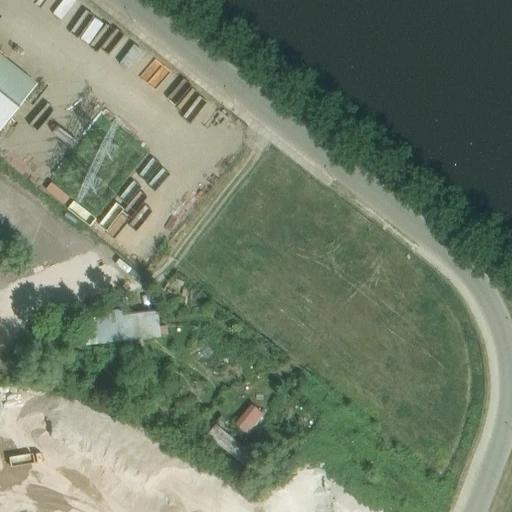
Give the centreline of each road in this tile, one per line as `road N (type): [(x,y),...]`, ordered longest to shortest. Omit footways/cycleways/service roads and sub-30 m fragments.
road 1 (unclassified): [(128,0),(457,263),(485,298),(509,362),(509,409),(473,511)]
road 2 (unknown): [(12,0),(24,23),(151,109),(198,153)]
